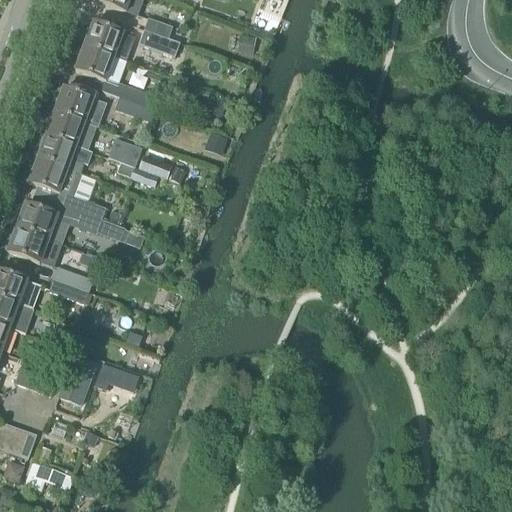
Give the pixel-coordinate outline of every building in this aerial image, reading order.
[(144,0),(91,0),(91,1),(92,4),(94,4),(94,5),(125,17),(125,16),(137,20),(144,0)] [(148,23),(144,34),(167,43),(172,32),(148,23)] [(92,27),(83,51),(114,62),(125,66),(134,43),(92,27)] [(179,48),(167,43),(144,34),(139,46),(162,55),(158,64),(171,69),(179,48)] [(114,62),(83,51),(74,75),(104,86),(105,86),(106,84),(114,62)] [(119,102),(119,103),(154,115),(159,103),(106,84),(105,86),(104,86),(101,96),(119,102)] [(57,107),(53,117),(84,128),(97,132),(106,108),(62,93),(60,93),(57,94),(53,104),(55,106),(57,107)] [(154,115),(119,103),(115,114),(150,127),(154,115)] [(53,117),(45,140),(76,151),(84,128),(53,117)] [(222,155),(226,144),(209,138),(205,149),(222,155)] [(40,141),(32,162),(80,179),(84,168),(71,164),(76,151),(45,140),(45,141),(42,140),(40,141)] [(107,164),(117,167),(133,173),(140,153),(114,144),(107,164)] [(41,192),(38,200),(101,224),(106,212),(72,200),(80,179),(32,162),(25,183),(26,185),(28,186),(28,187),(41,192)] [(144,163),(140,174),(151,178),(155,167),(144,163)] [(133,173),(117,167),(114,176),(133,183),(136,175),(133,173)] [(20,223),(16,233),(59,248),(67,225),(97,236),(98,234),(108,238),(112,227),(101,224),(38,200),(34,212),(25,209),(25,210),(23,209),(20,210),(16,220),(18,223),(20,223)] [(59,248),(16,233),(13,242),(11,241),(8,242),(5,252),(6,255),(8,256),(39,268),(40,265),(51,269),(59,248)] [(52,284),(87,297),(92,285),(56,272),(52,284)] [(0,303),(18,310),(29,314),(38,290),(27,286),(0,276),(0,303)] [(87,297),(52,284),(48,296),(83,309),(87,297)] [(0,329),(10,333),(18,310),(0,303),(0,329)] [(0,356),(1,357),(10,333),(0,329),(0,356)] [(57,339),(54,349),(67,353),(70,344),(57,339)] [(67,353),(54,349),(50,358),(63,363),(67,353)] [(89,383),(90,383),(95,368),(72,360),(67,375),(89,383)] [(14,388),(27,393),(35,369),(23,364),(14,388)] [(27,393),(39,397),(47,373),(35,369),(27,393)] [(47,373),(39,397),(50,401),(58,377),(47,373)] [(129,400),(136,381),(119,375),(111,394),(129,400)] [(56,423),(52,436),(88,449),(86,455),(103,461),(110,443),(56,423)] [(0,427),(0,454),(4,456),(13,432),(0,427)] [(4,456),(16,460),(24,436),(13,432),(4,456)] [(24,436),(16,460),(27,464),(36,440),(24,436)] [(24,471),(8,466),(3,482),(18,488),(24,471)] [(32,467),(27,480),(44,486),(67,494),(72,482),(32,467)]
